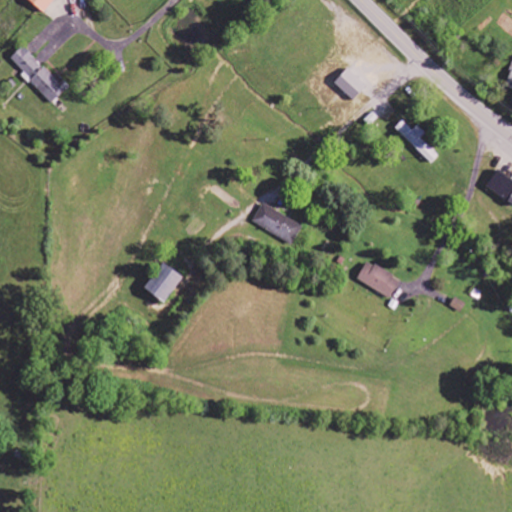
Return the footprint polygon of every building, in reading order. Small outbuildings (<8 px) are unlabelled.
[(30,0),(46,13),(56,0),(30,0)] [(53,104),(71,87),(57,72),(53,77),(25,46),(11,59),(53,104)] [(336,83),(355,101),(368,86),(349,69),(336,83)] [(413,130),(404,120),(396,128),(431,165),(439,157),(422,138),(427,134),(419,125),(413,130)] [(511,179),(499,170),(487,186),(511,204),(511,179)] [(292,246),(304,227),(265,203),(254,222),(292,246)] [(391,299),(402,281),(369,261),(358,280),(391,299)] [(146,289),(165,303),(185,278),(166,263),(146,289)]
